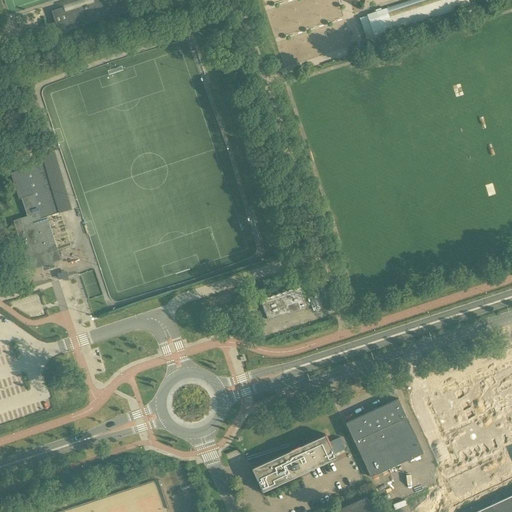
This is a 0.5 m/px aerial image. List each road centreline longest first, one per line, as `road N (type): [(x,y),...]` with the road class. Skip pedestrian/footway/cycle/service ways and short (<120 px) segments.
road 1 (secondary): [(511,292),(215,385)]
road 2 (secondary): [(274,382),(511,300)]
road 3 (unclassified): [(274,382),(297,388),(511,318)]
road 4 (secondary): [(0,470),(167,420)]
road 5 (secondary): [(161,403),(0,463)]
road 6 (unknown): [(264,82),(351,46),(349,0)]
